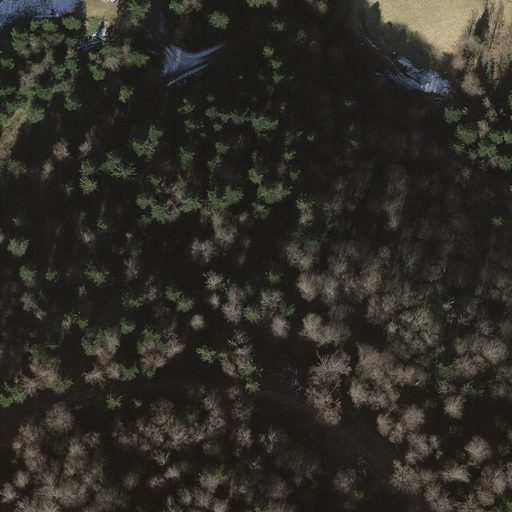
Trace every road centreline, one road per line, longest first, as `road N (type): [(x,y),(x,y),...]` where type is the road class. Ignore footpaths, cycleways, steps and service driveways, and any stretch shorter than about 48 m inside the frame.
road 1 (track): [(0,432),(120,388),(183,383),(290,398),(439,511)]
road 2 (track): [(346,91),(273,47),(245,43),(191,61),(170,45),(160,0)]
